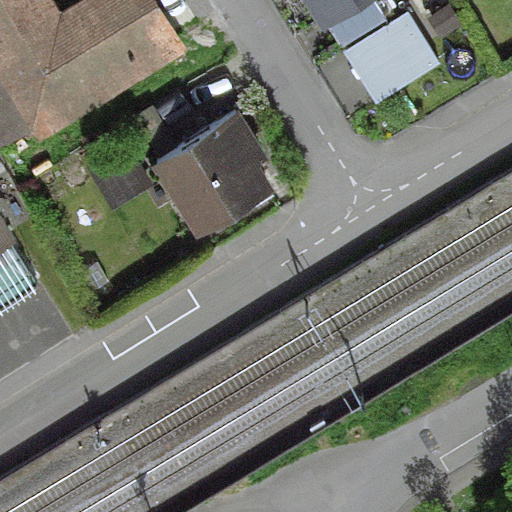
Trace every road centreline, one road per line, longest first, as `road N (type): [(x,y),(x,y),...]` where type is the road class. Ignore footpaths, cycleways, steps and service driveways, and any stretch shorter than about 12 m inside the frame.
road 1 (residential): [(362,212),(0,435)]
road 2 (residential): [(234,0),(362,212)]
road 3 (residential): [(511,399),(325,486)]
road 4 (residential): [(511,124),(362,212)]
